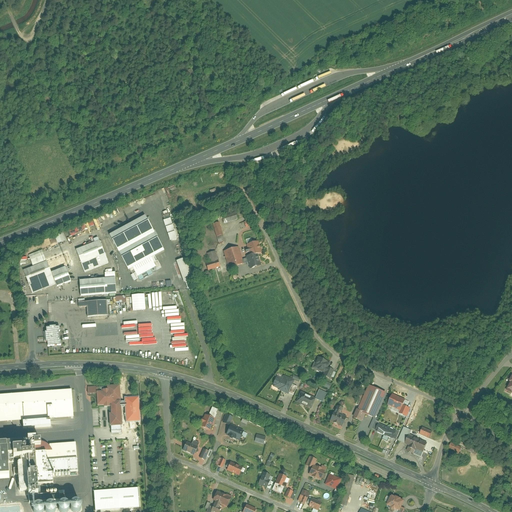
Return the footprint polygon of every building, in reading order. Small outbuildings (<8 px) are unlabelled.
[(327,71),(314,77),(317,83),(329,77),(327,71)] [(141,201),(128,207),(130,210),(142,203),(141,201)] [(237,220),(235,213),(221,217),(224,224),(237,220)] [(144,216),(109,235),(129,271),(164,252),(144,216)] [(170,218),(162,220),(168,241),(175,239),(170,218)] [(223,240),(218,222),(213,224),(218,242),(223,240)] [(97,240),(75,250),(85,273),(107,264),(97,240)] [(256,241),(246,244),(253,267),(263,264),(256,241)] [(237,248),(224,252),(228,267),(242,263),(237,248)] [(204,264),(206,271),(219,267),(215,251),(206,253),(209,263),(204,264)] [(47,261),(23,272),(32,293),(55,285),(56,287),(70,281),(65,268),(71,264),(67,254),(47,261)] [(186,257),(175,261),(182,282),(188,281),(186,274),(190,273),(186,263),(187,262),(186,257)] [(115,278),(79,281),(81,296),(116,293),(115,278)] [(172,294),(164,294),(164,308),(172,308),(172,294)] [(144,295),(130,295),(131,310),(145,310),(144,295)] [(147,296),(147,309),(162,309),(161,295),(147,296)] [(88,317),(108,316),(107,301),(78,303),(78,308),(87,307),(88,317)] [(167,314),(168,327),(181,326),(181,323),(182,323),(182,316),(180,316),(180,313),(167,314)] [(48,347),(61,346),(61,341),(59,341),(59,332),(60,332),(59,327),(56,328),(56,327),(49,327),(49,328),(46,329),(46,332),(45,332),(45,343),(47,343),(48,347)] [(184,340),(185,340),(184,333),(185,333),(185,330),(172,331),(172,335),(170,335),(170,338),(171,338),(171,345),(184,343),(184,340)] [(176,351),(176,355),(190,354),(190,351),(189,351),(188,344),(174,345),(175,351),(176,351)] [(331,363),(319,358),(314,368),(326,373),(328,368),(331,363)] [(324,377),(330,380),(334,370),(328,368),(326,373),(324,377)] [(348,374),(344,381),(350,383),(353,377),(348,374)] [(289,395),(295,380),(293,379),(285,376),(283,379),(277,376),(273,386),(279,389),(279,390),(289,395)] [(333,384),(325,381),(323,386),(331,389),(333,384)] [(387,392),(370,385),(359,410),(366,413),(376,417),(387,392)] [(90,394),(90,396),(91,396),(92,396),(93,396),(95,397),(96,399),(96,400),(96,403),(98,403),(98,406),(104,406),(104,407),(109,407),(111,431),(121,431),(119,402),(116,402),(115,400),(119,400),(118,387),(90,388),(88,388),(88,395),(90,394)] [(0,421),(22,419),(22,429),(49,426),(48,417),(72,415),(70,390),(0,395),(0,421)] [(324,402),(327,393),(319,390),(316,398),(324,402)] [(316,398),(301,392),(297,402),(311,408),(316,398)] [(406,400),(393,394),(388,405),(401,410),(403,405),(406,400)] [(139,398),(125,399),(126,423),(140,422),(139,398)] [(400,413),(408,417),(411,409),(403,405),(401,410),(400,413)] [(421,408),(416,406),(406,427),(418,432),(422,423),(416,420),(421,408)] [(212,407),(209,416),(215,419),(219,409),(212,407)] [(354,418),(362,422),(366,413),(359,410),(358,409),(354,418)] [(339,415),(334,412),(330,421),(342,427),(346,418),(339,415)] [(233,417),(227,414),(223,423),(229,426),(233,417)] [(210,431),(215,419),(209,416),(205,415),(200,427),(210,431)] [(397,431),(379,423),(376,430),(376,431),(394,439),(394,438),(397,431)] [(434,428),(425,424),(421,434),(430,438),(434,428)] [(244,431),(230,425),(226,435),(240,441),(244,431)] [(266,437),(257,434),(256,442),(265,444),(266,437)] [(428,443),(410,436),(407,444),(409,445),(417,449),(424,452),(428,443)] [(53,485),(52,473),(77,472),(75,443),(42,445),(42,451),(34,452),(33,444),(39,443),(38,437),(30,438),(30,442),(24,443),(23,441),(11,442),(11,440),(5,441),(0,441),(0,465),(8,465),(7,463),(13,462),(13,459),(19,458),(19,461),(17,461),(20,491),(25,490),(25,494),(37,493),(36,486),(53,485)] [(192,445),(187,443),(184,451),(194,455),(198,447),(192,445)] [(462,448),(452,443),(449,450),(459,454),(462,448)] [(407,450),(415,454),(417,449),(409,445),(407,450)] [(209,451),(204,449),(200,458),(206,460),(209,451)] [(266,466),(270,467),(272,457),(275,458),(275,454),(270,453),(266,466)] [(309,475),(321,480),(327,467),(322,465),(321,468),(315,465),(318,460),(310,456),(306,465),(312,468),(309,475)] [(219,457),(215,465),(223,468),(226,460),(219,457)] [(231,462),(227,471),(239,476),(241,471),(244,473),(246,469),(231,462)] [(264,472),(258,484),(271,490),(274,482),(272,481),(274,477),(264,472)] [(280,474),(272,490),(281,494),(285,487),(283,486),(285,482),(288,484),(290,479),(280,474)] [(330,474),(325,485),(337,490),(342,479),(330,474)] [(340,505),(347,507),(355,476),(348,475),(340,505)] [(139,508),(138,489),(93,492),(95,511),(139,508)] [(289,489),(285,496),(294,500),(298,491),(295,490),(294,492),(289,489)] [(303,489),(298,500),(302,502),(301,503),(305,504),(310,492),(303,489)] [(232,497),(218,491),(214,500),(216,501),(221,503),(228,506),(232,497)] [(28,495),(28,504),(51,502),(50,493),(28,495)] [(392,495),(387,506),(400,511),(405,501),(392,495)] [(323,503),(310,497),(307,503),(310,504),(309,507),(319,511),(323,503)] [(212,510),(215,511),(219,511),(221,508),(219,508),(221,503),(216,501),(213,507),(212,510)]
